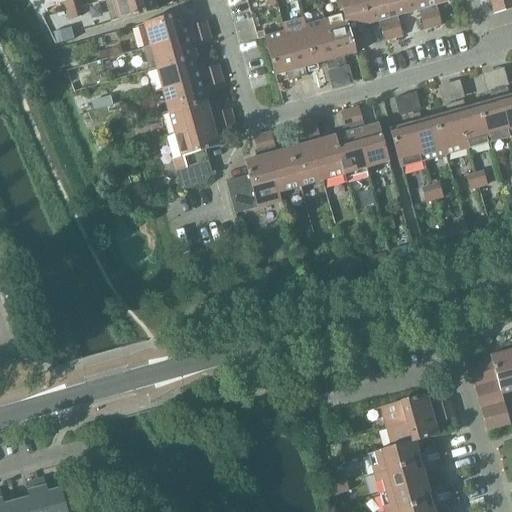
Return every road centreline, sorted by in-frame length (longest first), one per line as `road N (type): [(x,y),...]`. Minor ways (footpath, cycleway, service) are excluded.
road 1 (tertiary): [(0,417),(511,273)]
road 2 (residential): [(203,0),(222,23),(252,119),(483,57),(511,35)]
road 3 (residential): [(333,402),(458,367),(500,511)]
road 4 (residential): [(113,511),(77,455),(0,469)]
